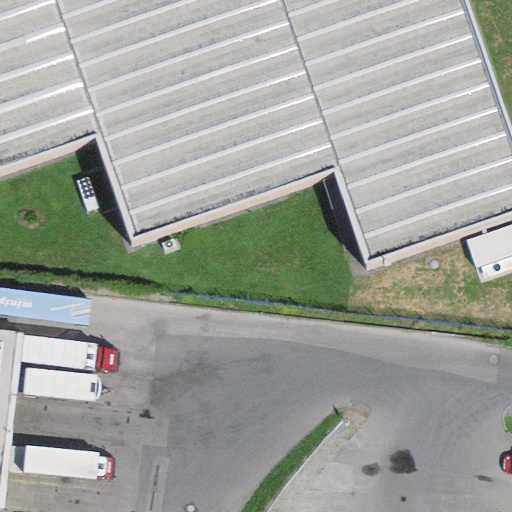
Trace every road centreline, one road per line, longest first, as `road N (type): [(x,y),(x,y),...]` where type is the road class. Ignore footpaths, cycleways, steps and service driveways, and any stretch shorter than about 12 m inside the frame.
road 1 (unknown): [(118,511),(145,428),(249,330)]
road 2 (unknown): [(460,358),(429,511)]
